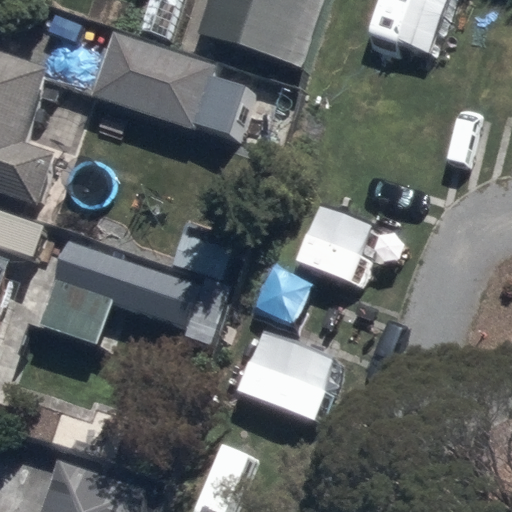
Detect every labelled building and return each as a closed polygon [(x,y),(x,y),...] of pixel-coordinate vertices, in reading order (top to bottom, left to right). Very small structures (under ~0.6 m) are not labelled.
[(309,69),(330,0),(214,0),(203,36),(309,69)] [(217,64),(121,31),(99,93),(196,127),(217,64)] [(0,193),(41,210),(66,150),(29,135),(56,67),(0,44),(0,193)] [(206,277),(75,238),(50,321),(63,324),(62,328),(105,341),(117,302),(192,324),(206,277)] [(0,422),(18,429),(27,402),(0,392),(0,372),(29,287),(6,279),(13,258),(0,254),(0,422)] [(144,511),(152,489),(60,461),(44,511),(144,511)]
